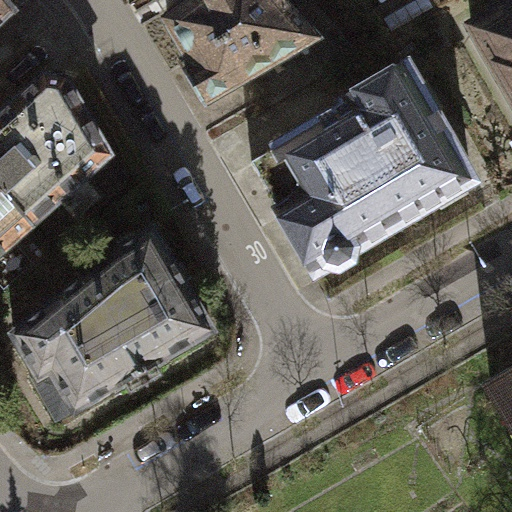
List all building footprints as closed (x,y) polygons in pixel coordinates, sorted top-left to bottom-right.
[(0,0),(0,23),(15,10),(6,0),(0,0)] [(293,0),(194,0),(161,24),(209,112),(331,44),(293,0)] [(511,3),(472,27),(511,97),(511,3)] [(412,63),(252,153),(321,274),(332,268),(344,270),(355,263),(357,253),(481,184),(412,63)] [(43,78),(0,117),(0,181),(4,186),(12,196),(35,222),(108,156),(65,80),(43,78)] [(0,252),(35,222),(12,196),(4,186),(0,181),(0,252)] [(115,254),(19,334),(41,372),(38,378),(61,419),(216,330),(158,231),(115,254)] [(511,367),(488,381),(511,422),(511,367)]
